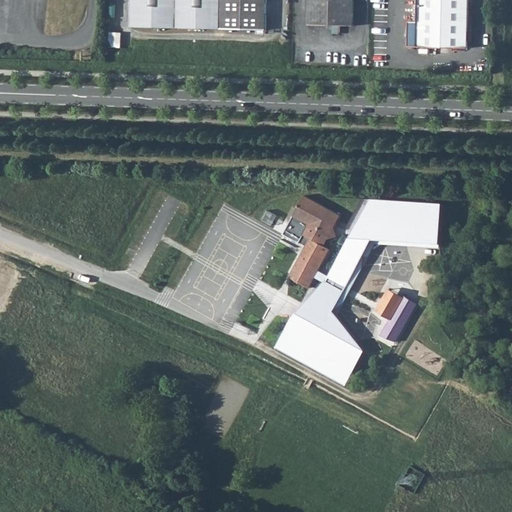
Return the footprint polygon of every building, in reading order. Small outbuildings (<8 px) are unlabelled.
[(132,0),(132,28),(176,28),(222,29),(268,30),(268,0),(132,0)] [(310,0),(311,25),(355,25),(355,0),(310,0)] [(418,0),(418,21),(410,21),(409,47),(469,48),(469,0),(418,0)] [(110,46),(121,47),(122,33),(112,32),(110,46)] [(307,247),(290,278),(310,289),(330,250),(325,247),(329,239),(334,237),(332,229),(333,226),(335,228),(342,215),(305,196),(284,235),(307,247)] [(328,278),(294,315),(277,347),(347,385),(366,350),(337,315),(377,244),(442,248),(444,203),(372,198),(328,278)] [(390,289),(377,312),(391,320),(404,297),(390,289)] [(391,320),(382,336),(396,343),(400,336),(404,328),(417,304),(404,297),(391,320)] [(361,444),(367,431),(354,426),(349,439),(361,444)] [(420,444),(433,449),(439,434),(426,429),(420,444)] [(235,477),(242,463),(229,457),(222,470),(235,477)]
